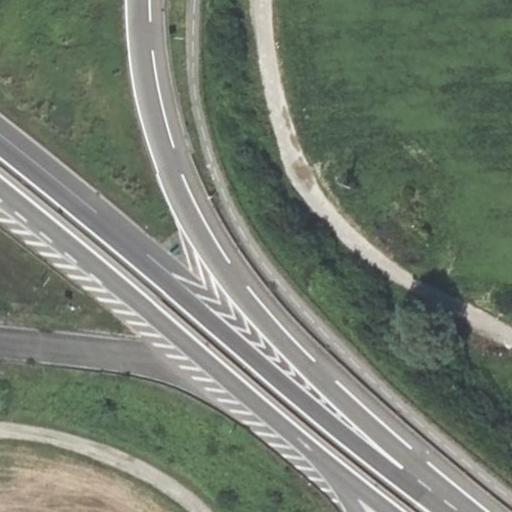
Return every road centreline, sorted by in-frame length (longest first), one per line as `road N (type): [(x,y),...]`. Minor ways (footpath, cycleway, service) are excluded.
road 1 (trunk): [(437,496),(276,331),(203,237),(165,153),(149,86),(143,0)]
road 2 (trunk): [(437,496),(0,150)]
road 3 (trunk): [(0,188),(398,511)]
road 4 (track): [(278,0),(274,45),(337,201),(422,281),(511,335)]
road 5 (track): [(201,511),(155,464),(94,432),(0,426)]
